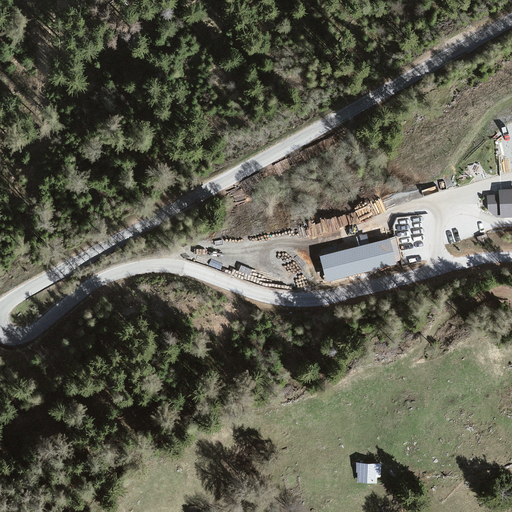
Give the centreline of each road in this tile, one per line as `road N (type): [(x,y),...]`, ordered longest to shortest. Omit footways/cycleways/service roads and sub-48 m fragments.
road 1 (unclassified): [(511,19),(88,254),(0,312)]
road 2 (unclassified): [(0,327),(10,336),(28,334),(92,284),(145,266),(187,267),(270,295),(311,299),(511,256)]
